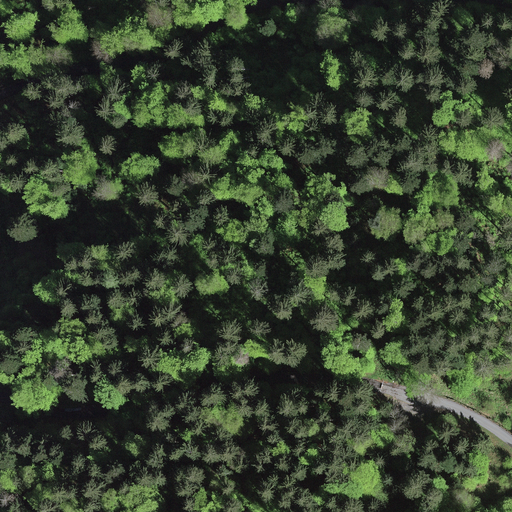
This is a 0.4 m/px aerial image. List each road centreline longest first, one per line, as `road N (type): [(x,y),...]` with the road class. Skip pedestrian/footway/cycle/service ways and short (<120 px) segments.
road 1 (tertiary): [(0,397),(80,413),(254,380),(347,380),(438,400),(511,442)]
road 2 (tertiary): [(411,0),(264,2),(165,52),(51,75),(0,95)]
